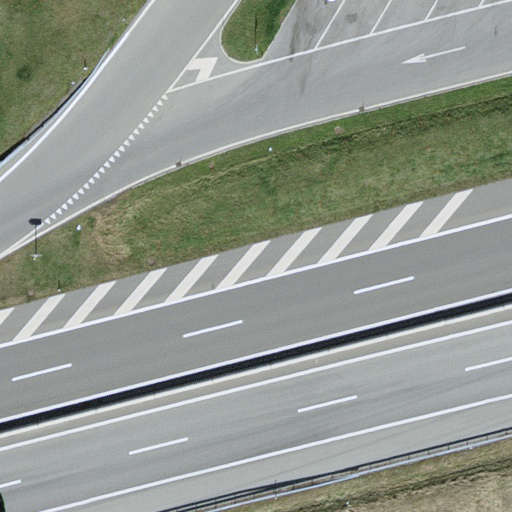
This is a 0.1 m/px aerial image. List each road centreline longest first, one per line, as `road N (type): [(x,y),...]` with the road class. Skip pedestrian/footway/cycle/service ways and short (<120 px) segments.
road 1 (motorway): [(511,249),(0,379)]
road 2 (motorway): [(0,488),(511,361)]
